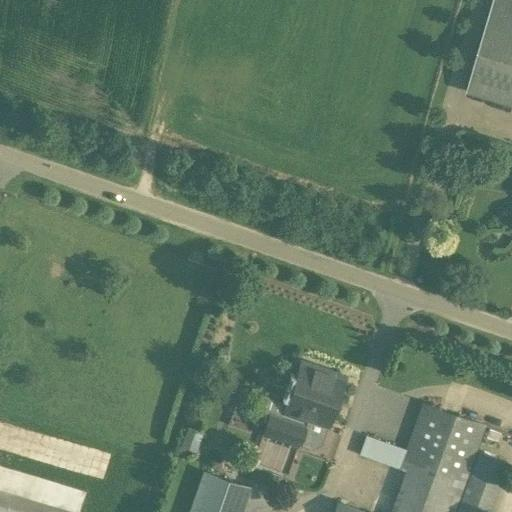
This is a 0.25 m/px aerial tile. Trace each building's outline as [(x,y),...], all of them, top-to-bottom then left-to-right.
[(511,103),(511,0),(494,0),(467,91),(511,103)] [(340,392),(339,392),(344,379),(301,364),(296,377),(295,377),(283,413),(270,408),(261,434),(299,447),(308,421),(328,428),(340,392)] [(453,511),(485,425),(421,402),(405,448),(365,434),(358,454),(404,470),(388,511),(369,511),(337,500),(332,511),(453,511)] [(0,451),(28,459),(93,477),(100,452),(0,424),(0,451)] [(478,451),(455,511),(490,511),(508,464),(478,451)] [(0,491),(25,499),(31,478),(0,468),(0,491)] [(187,511),(242,511),(252,487),(203,469),(187,511)]
